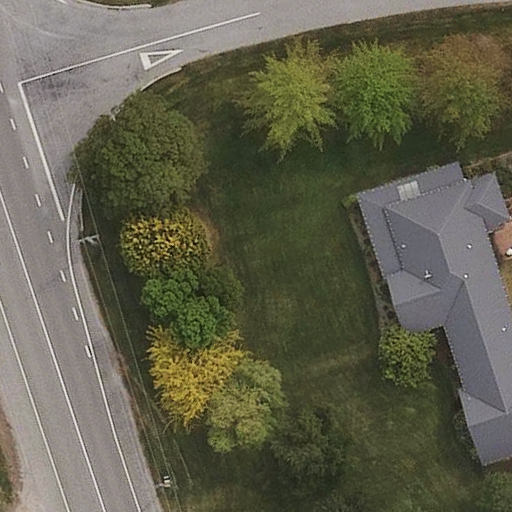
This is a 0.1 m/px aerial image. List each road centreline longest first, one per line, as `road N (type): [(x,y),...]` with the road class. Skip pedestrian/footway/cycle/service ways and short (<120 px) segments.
road 1 (residential): [(323,0),(0,88)]
road 2 (tertiary): [(0,194),(102,511)]
